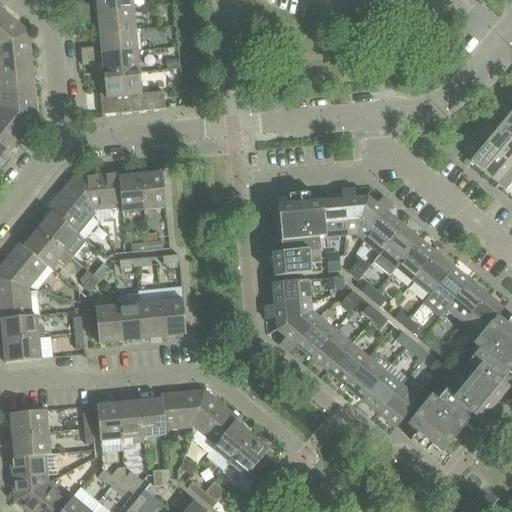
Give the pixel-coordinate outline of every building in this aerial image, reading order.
[(133,9),(131,0),(96,0),(96,4),(76,6),(77,14),(133,9)] [(0,47),(28,32),(0,8),(0,47)] [(135,31),(133,9),(77,14),(78,23),(98,21),(99,34),(135,31)] [(137,52),(135,31),(99,34),(101,47),(81,49),(81,58),(137,52)] [(0,47),(0,78),(33,76),(28,32),(0,47)] [(139,74),(137,52),(81,58),(82,66),(102,64),(103,77),(139,74)] [(178,60),(166,61),(167,70),(179,69),(178,60)] [(141,95),(139,74),(103,77),(105,98),(100,99),(102,115),(164,109),(163,93),(141,95)] [(0,78),(0,107),(37,119),(33,76),(0,78)] [(0,107),(0,145),(6,150),(5,150),(9,153),(37,119),(0,107)] [(511,111),(499,128),(511,139),(511,111)] [(511,167),(511,139),(499,128),(485,145),(511,167)] [(498,185),(511,167),(485,145),(470,162),(498,185)] [(119,172),(74,177),(98,221),(98,220),(111,219),(110,209),(121,208),(118,177),(119,177),(119,172)] [(162,173),(140,175),(143,211),(166,209),(162,173)] [(140,175),(119,177),(118,177),(121,208),(121,213),(143,211),(140,175)] [(46,211),(50,214),(51,213),(74,233),(75,233),(77,229),(86,236),(98,221),(74,177),(46,211)] [(341,191),(342,200),(343,200),(346,237),(355,236),(367,198),(355,199),(354,189),(341,191)] [(318,239),(325,239),(321,202),(309,203),(308,194),(289,196),(290,205),(277,206),(281,242),(270,243),(274,278),(321,273),(318,239)] [(376,205),(367,198),(355,236),(362,242),(386,213),(386,214),(392,206),(382,198),(376,205)] [(343,200),(342,200),(321,202),(325,239),(346,237),(343,200)] [(37,230),(71,258),(72,259),(86,243),(78,236),(79,236),(75,233),(74,233),(51,213),(50,214),(37,230)] [(403,227),(386,214),(386,213),(362,242),(379,255),(403,227)] [(419,241),(403,227),(379,255),(396,269),(419,241)] [(37,230),(24,246),(23,247),(47,266),(46,267),(50,270),(58,261),(65,266),(71,258),(37,230)] [(436,254),(419,241),(396,269),(412,283),(436,254)] [(162,242),(147,244),(147,252),(163,251),(162,242)] [(20,243),(0,267),(0,279),(29,289),(46,267),(47,266),(23,247),(24,246),(20,243)] [(132,254),(147,252),(147,244),(131,245),(132,254)] [(452,268),(436,254),(412,283),(429,296),(452,268)] [(163,265),(179,264),(178,256),(162,257),(163,265)] [(151,259),(134,260),(135,268),(151,267),(151,259)] [(327,260),(328,273),(342,272),(343,259),(327,260)] [(354,267),(363,275),(369,267),(360,259),(354,267)] [(120,270),(135,268),(134,260),(119,262),(120,270)] [(103,264),(93,276),(99,282),(109,269),(103,264)] [(357,282),(363,275),(354,267),(347,274),(357,282)] [(452,268),(429,296),(423,304),(440,317),(446,310),(469,282),(452,268)] [(89,294),(99,282),(93,276),(83,289),(89,294)] [(343,278),(333,279),(334,292),(344,291),(343,278)] [(31,317),(29,289),(0,279),(0,320),(1,321),(1,320),(31,317)] [(271,285),(273,306),(274,307),(310,303),(308,281),(271,285)] [(486,295),(469,282),(446,310),(462,324),(486,295)] [(361,292),(370,300),(376,293),(366,286),(361,292)] [(356,306),(361,300),(351,292),(346,298),(356,306)] [(385,301),(376,293),(370,300),(380,308),(385,301)] [(159,296),(160,302),(163,338),(185,336),(182,300),(171,301),(171,294),(159,296)] [(479,338),(496,317),(497,317),(503,310),(486,295),(462,324),(479,337),(479,338)] [(349,315),(356,306),(346,298),(339,306),(349,315)] [(160,302),(138,304),(142,340),(163,338),(160,302)] [(311,312),(310,303),(274,307),(273,306),(264,307),(265,320),(275,319),(276,331),(311,312)] [(138,304),(117,306),(120,342),(142,340),(138,304)] [(98,344),(120,342),(117,306),(95,309),(96,318),(88,319),(89,335),(97,334),(98,344)] [(361,314),(371,322),(378,314),(368,306),(361,314)] [(318,318),(311,312),(276,331),(285,338),(279,346),(289,354),(295,347),(318,318)] [(394,320),(403,328),(409,321),(400,313),(394,320)] [(387,322),(378,314),(371,322),(380,330),(387,322)] [(36,316),(31,317),(1,320),(1,321),(3,342),(38,338),(36,316)] [(430,396),(407,425),(442,453),(465,426),(471,418),(479,424),(509,388),(501,381),(508,373),(511,368),(511,329),(507,325),(497,317),(496,317),(479,338),(479,337),(473,345),(479,350),(437,401),(430,396)] [(73,319),(74,335),(82,334),(81,318),(73,319)] [(335,332),(318,318),(295,347),(311,360),(335,332)] [(419,329),(409,321),(403,328),(413,336),(419,329)] [(352,345),(335,332),(311,360),(328,374),(352,345)] [(395,341),(405,349),(411,341),(401,333),(395,341)] [(84,350),(82,334),(74,335),(76,350),(84,350)] [(41,360),(38,338),(3,342),(5,364),(41,360)] [(427,347),(437,355),(443,348),(433,340),(427,347)] [(421,349),(411,341),(405,349),(414,357),(421,349)] [(368,359),(352,345),(328,374),(345,388),(368,359)] [(452,356),(443,348),(437,355),(446,363),(452,356)] [(361,401),(385,373),(388,368),(372,355),(368,359),(345,388),(361,401)] [(430,368),(440,377),(445,371),(435,362),(430,368)] [(361,401),(378,415),(401,387),(385,373),(361,401)] [(419,401),(401,387),(378,415),(395,429),(419,401)] [(164,431),(165,431),(192,428),(204,391),(160,395),(160,400),(161,400),(164,431)] [(204,391),(192,428),(189,439),(209,454),(212,450),(211,450),(214,446),(215,446),(234,422),(235,423),(238,419),(204,391)] [(165,435),(165,431),(164,431),(161,400),(160,400),(139,402),(143,438),(165,435)] [(144,444),(143,438),(139,402),(118,404),(121,440),(133,439),(134,445),(144,444)] [(99,442),(121,440),(118,404),(96,406),(99,442)] [(10,415),(12,437),(48,433),(45,411),(10,415)] [(82,414),(84,430),(92,429),(90,414),(82,414)] [(251,436),(235,423),(234,422),(215,446),(214,446),(211,450),(212,450),(229,464),(251,436)] [(93,445),(92,429),(84,430),(85,445),(93,445)] [(12,437),(14,458),(45,456),(50,456),(48,433),(12,437)] [(268,450),(251,436),(229,464),(246,478),(268,450)] [(9,458),(14,502),(48,484),(45,456),(14,458),(9,458)] [(117,469),(110,477),(116,481),(120,485),(125,479),(124,468),(117,469)] [(98,477),(111,488),(116,481),(110,477),(103,471),(98,477)] [(154,487),(161,487),(160,471),(153,472),(154,487)] [(168,471),(160,471),(161,487),(169,486),(168,471)] [(130,472),(125,479),(138,489),(143,483),(130,472)] [(120,485),(128,491),(133,495),(138,489),(125,479),(120,485)] [(123,498),(128,491),(120,485),(116,481),(111,488),(123,498)] [(187,490),(199,500),(204,493),(192,483),(187,490)] [(25,511),(61,511),(70,502),(69,502),(48,484),(14,502),(25,511)] [(72,498),(69,502),(70,502),(61,511),(89,511),(99,502),(82,488),(73,499),(72,498)] [(217,503),(204,493),(199,500),(211,510),(217,503)] [(130,507),(136,511),(148,511),(153,506),(140,495),(130,507)] [(111,511),(99,502),(89,511),(111,511)] [(204,511),(193,502),(184,511),(204,511)]
